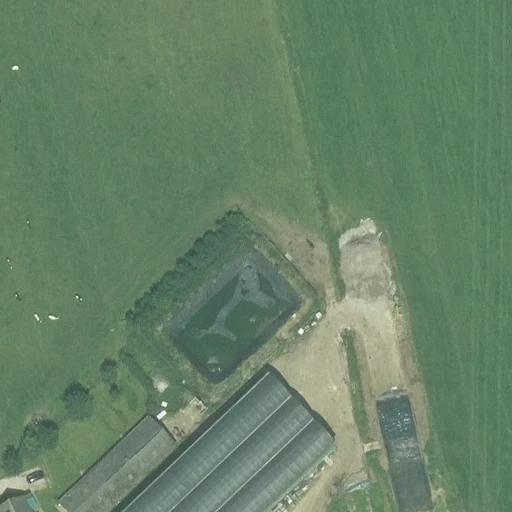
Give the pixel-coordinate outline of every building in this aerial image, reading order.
[(168,314),(169,340),(182,340),(181,314),(168,314)] [(334,424),(354,420),(338,354),(318,359),(334,424)] [(128,511),(268,511),(337,447),(270,377),(128,511)] [(149,418),(58,504),(65,511),(106,511),(176,447),(149,418)] [(394,450),(411,445),(403,421),(387,426),(394,450)] [(0,511),(28,511),(23,500),(0,511)]
